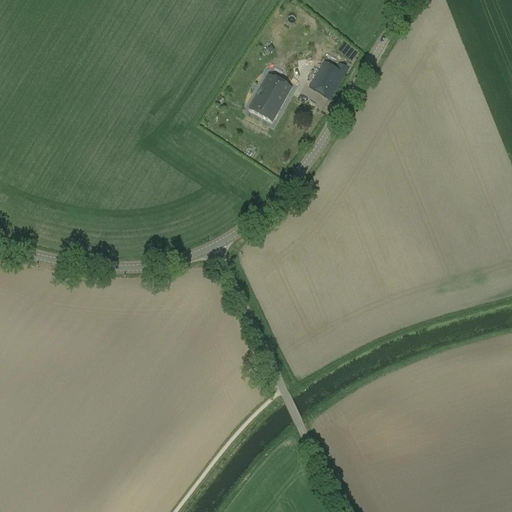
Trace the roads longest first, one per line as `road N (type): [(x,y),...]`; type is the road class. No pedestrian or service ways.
road 1 (tertiary): [(413,0),(299,179),(212,247)]
road 2 (unclassified): [(339,511),(212,247)]
road 3 (tertiary): [(212,247),(152,266),(108,269),(0,245)]
